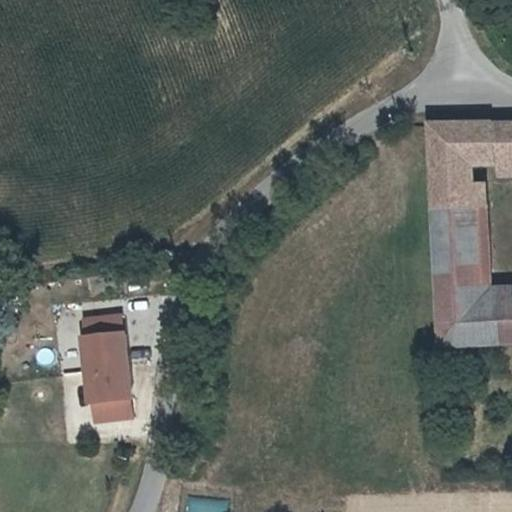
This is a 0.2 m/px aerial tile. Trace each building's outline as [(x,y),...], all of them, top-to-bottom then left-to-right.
[(511,353),(511,313),(492,313),(487,202),(486,180),(511,178),(511,142),(441,145),(453,355),(511,353)] [(511,200),(511,178),(486,180),(487,202),(511,200)] [(121,381),(126,380),(139,379),(146,378),(144,311),(105,313),(106,382),(121,381)] [(87,373),(63,377),(66,395),(90,391),(87,373)] [(139,400),(139,379),(126,380),(126,401),(139,400)] [(229,511),(232,501),(190,494),(186,511),(229,511)]
